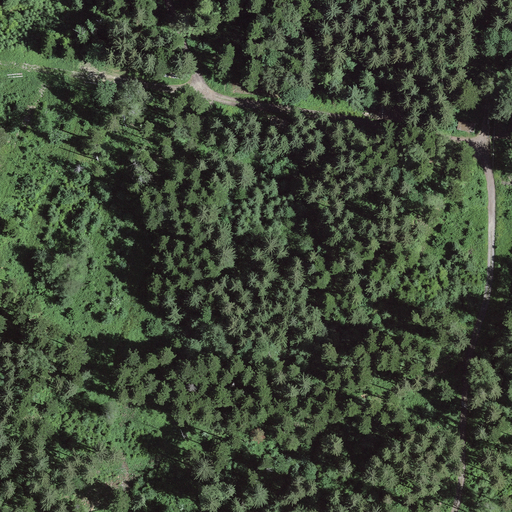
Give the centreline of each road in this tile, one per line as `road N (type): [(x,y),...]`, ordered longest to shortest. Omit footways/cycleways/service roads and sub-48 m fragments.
road 1 (track): [(455,511),(465,374),(489,276),(491,175),(474,151),(210,90),(0,63)]
road 2 (track): [(474,151),(485,110),(491,0)]
